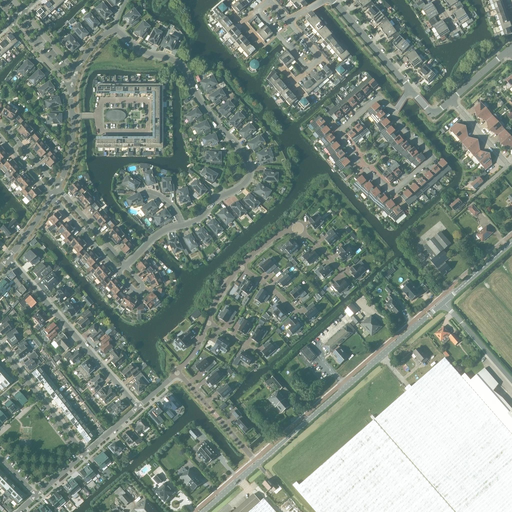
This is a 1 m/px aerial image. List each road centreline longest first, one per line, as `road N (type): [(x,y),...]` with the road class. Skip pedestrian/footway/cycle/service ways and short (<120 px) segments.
road 1 (residential): [(114,31),(179,64),(248,162),(240,187),(183,225)]
road 2 (tertiary): [(257,464),(444,302)]
road 3 (residential): [(137,407),(8,259)]
road 4 (residential): [(470,197),(508,164),(451,99)]
road 5 (residential): [(240,267),(294,225),(342,273)]
road 6 (residential): [(83,453),(0,346)]
road 7 (residential): [(100,100),(145,101),(146,130),(100,131),(98,116)]
